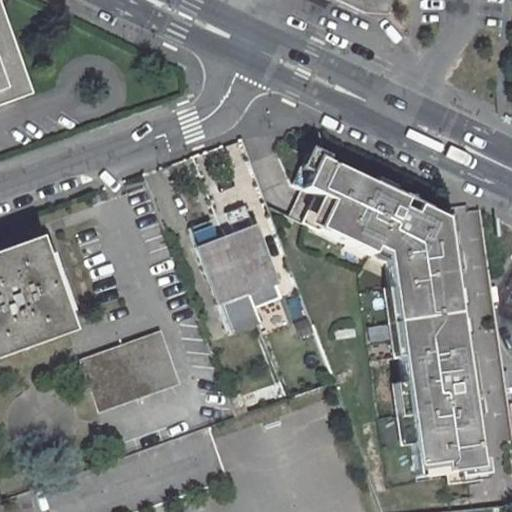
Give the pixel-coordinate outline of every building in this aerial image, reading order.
[(330,0),(356,13),(382,14),(382,0),(330,0)] [(0,105),(14,101),(1,64),(0,64),(0,105)] [(291,194),(301,199),(316,167),(306,162),(291,194)] [(372,191),(316,167),(301,199),(289,224),(317,237),(371,261),(374,254),(386,259),(387,268),(390,294),(395,294),(403,361),(399,362),(402,388),(410,449),(415,484),(448,479),(478,474),(470,413),(469,409),(460,410),(458,393),(467,391),(462,354),(452,275),(442,276),(441,262),(450,261),(445,225),(430,218),(418,212),(372,191)] [(372,191),(418,212),(420,206),(374,186),(372,191)] [(452,275),(460,274),(452,212),(430,218),(445,225),(450,261),(441,262),(442,276),(452,275)] [(252,234),(198,254),(221,316),(275,295),(252,234)] [(0,364),(69,340),(36,247),(0,259),(0,364)] [(371,261),(387,268),(386,259),(374,254),(371,261)] [(403,361),(395,294),(390,294),(385,295),(393,362),(399,362),(403,361)] [(160,343),(79,371),(96,421),(177,393),(160,343)] [(470,413),(478,411),(471,353),(462,354),(467,391),(458,393),(460,410),(469,409),(470,413)] [(410,449),(402,388),(392,390),(400,451),(410,449)] [(450,489),(480,485),(478,474),(448,479),(450,489)]
